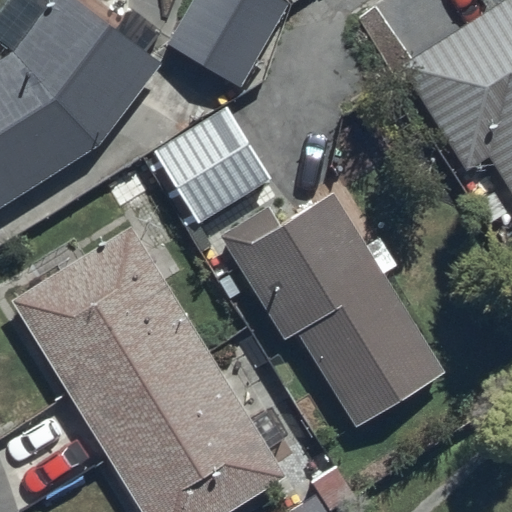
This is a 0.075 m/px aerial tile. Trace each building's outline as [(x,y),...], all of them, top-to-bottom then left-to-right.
[(57,0),(12,60),(0,66),(0,217),(98,156),(162,72),(147,61),(160,43),(124,16),(108,37),(59,0),(57,0)] [(288,12),(268,0),(197,0),(170,46),(242,89),(288,12)] [(511,5),(405,71),(469,177),(488,166),(511,204),(511,5)] [(224,116),(155,158),(200,232),(269,189),(224,116)] [(271,212),(219,242),(282,349),(296,341),(352,436),(446,381),(339,201),(284,234),(271,212)] [(131,232),(12,306),(140,511),(245,511),(283,488),(267,462),(287,450),(267,418),(253,427),(131,232)]
